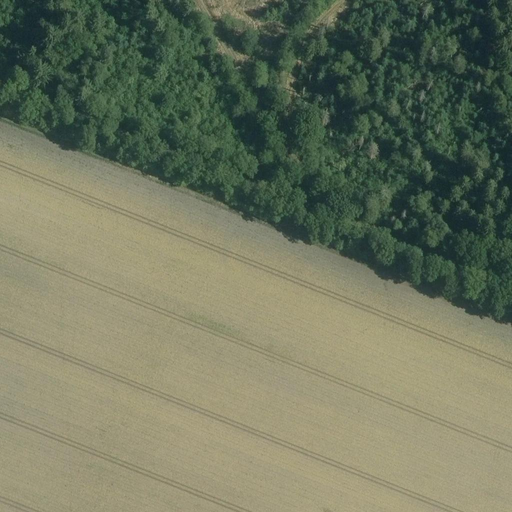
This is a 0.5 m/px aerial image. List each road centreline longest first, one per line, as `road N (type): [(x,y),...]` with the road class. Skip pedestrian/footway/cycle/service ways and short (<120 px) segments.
road 1 (track): [(511,290),(0,82)]
road 2 (track): [(314,207),(204,0)]
road 3 (track): [(282,135),(291,68),(343,0)]
